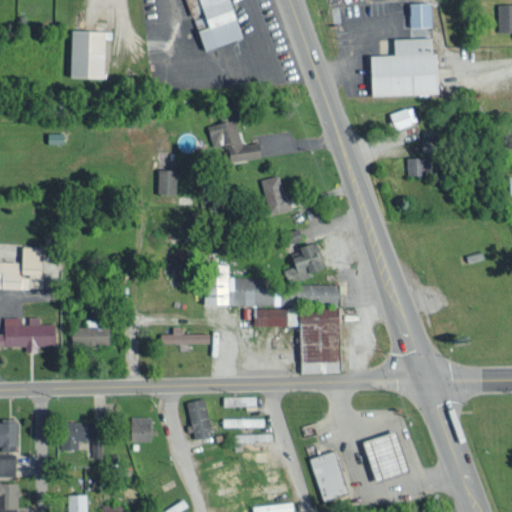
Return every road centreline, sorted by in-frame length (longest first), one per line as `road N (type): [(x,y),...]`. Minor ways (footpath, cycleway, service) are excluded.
road 1 (primary): [(470,511),(285,0)]
road 2 (residential): [(420,374),(0,384)]
road 3 (residential): [(266,378),(306,511)]
road 4 (residential): [(203,511),(164,381)]
road 5 (residential): [(39,511),(41,384)]
